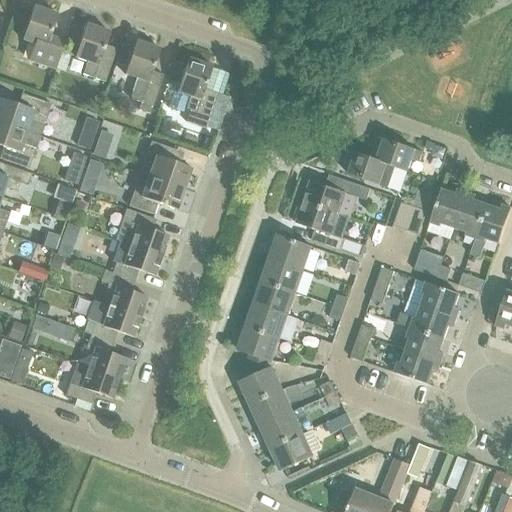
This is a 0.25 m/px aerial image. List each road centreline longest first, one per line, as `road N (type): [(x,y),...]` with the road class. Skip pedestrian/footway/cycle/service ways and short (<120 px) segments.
road 1 (residential): [(132,457),(262,61),(91,0)]
road 2 (residential): [(227,490),(238,455),(205,361),(274,163)]
road 3 (residential): [(495,395),(413,417),(344,392),(335,370),(370,267),(412,246)]
road 4 (residential): [(511,178),(477,167),(454,143),(385,118),(348,136)]
road 5 (residential): [(495,395),(470,356),(511,236)]
road 6 (residential): [(132,457),(0,409)]
